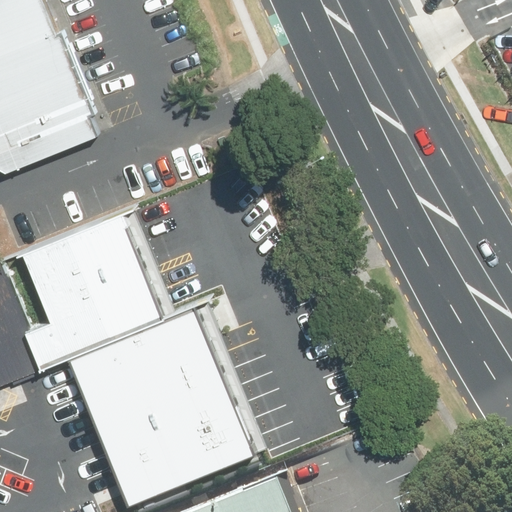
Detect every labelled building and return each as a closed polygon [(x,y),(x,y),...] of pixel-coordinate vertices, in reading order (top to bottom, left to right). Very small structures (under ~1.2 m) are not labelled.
[(114,128),(60,0),(0,0),(0,161),(8,167),(114,128)] [(48,366),(71,357),(185,312),(142,205),(28,250),(55,318),(33,327),(48,366)] [(0,385),(48,366),(33,327),(5,258),(0,259),(0,385)] [(185,312),(71,357),(126,495),(270,438),(215,301),(185,312)] [(288,511),(274,474),(178,511),(288,511)]
